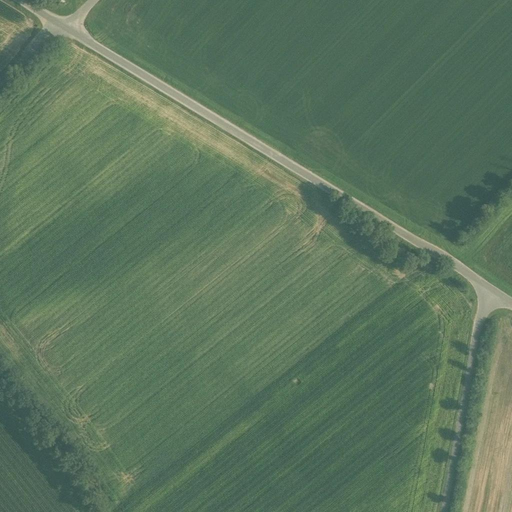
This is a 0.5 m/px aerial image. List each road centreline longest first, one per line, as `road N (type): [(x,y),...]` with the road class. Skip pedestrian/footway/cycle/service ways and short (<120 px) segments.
road 1 (unclassified): [(488,287),(64,26)]
road 2 (unclassified): [(444,511),(488,287)]
